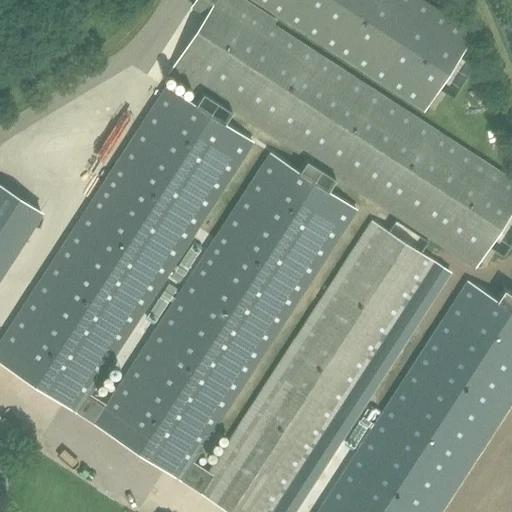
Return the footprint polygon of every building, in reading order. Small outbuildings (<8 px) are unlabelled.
[(511,178),(274,25),(277,21),(245,0),(194,0),(190,7),(204,16),(167,74),(219,108),(222,104),(476,268),(489,247),(503,256),(511,242),(511,178)] [(419,0),(254,0),(425,110),(438,89),(453,98),(474,66),(459,57),(473,35),(419,0)] [(0,349),(0,362),(229,511),(272,511),(435,263),(373,223),(209,474),(192,463),(357,211),(271,156),(107,408),(90,397),(255,145),(170,89),(0,349)] [(0,280),(44,213),(0,184),(0,280)] [(434,511),(511,385),(511,311),(459,278),(307,511),(434,511)]
